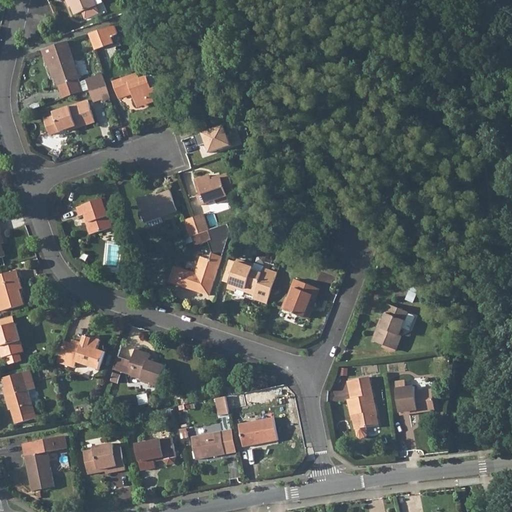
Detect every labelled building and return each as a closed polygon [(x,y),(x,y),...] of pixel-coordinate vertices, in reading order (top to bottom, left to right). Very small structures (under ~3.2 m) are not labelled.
[(69,0),(76,15),(83,12),(86,19),(100,13),(94,0),(69,0)] [(99,30),(105,46),(113,44),(111,37),(117,35),(114,25),(108,27),(99,30)] [(99,30),(90,33),(95,50),(105,46),(99,30)] [(80,79),(81,78),(68,41),(43,50),(48,65),(52,64),(59,86),(62,85),(80,79)] [(142,79),(140,73),(114,82),(119,97),(133,93),(137,104),(148,101),(149,104),(163,99),(159,88),(153,90),(149,77),(142,79)] [(103,74),(88,79),(91,89),(107,84),(103,74)] [(159,88),(154,75),(149,77),(153,90),(159,88)] [(80,79),(62,85),(66,97),(84,91),(80,79)] [(96,103),(104,100),(103,98),(111,96),(107,84),(91,89),(96,103)] [(96,122),(89,101),(55,112),(56,116),(46,119),(51,134),(77,126),(77,128),(96,122)] [(231,124),(198,136),(201,147),(209,144),(211,155),(236,146),(232,136),(235,135),(231,124)] [(269,144),(272,136),(265,134),(263,142),(269,144)] [(229,196),(237,193),(230,174),(221,177),(222,178),(213,181),(211,176),(195,181),(200,195),(198,195),(201,206),(208,204),(211,212),(216,214),(232,208),(230,200),(229,196)] [(178,211),(171,191),(158,196),(152,198),(152,195),(138,200),(146,222),(162,217),(178,211)] [(295,210),(303,196),(299,193),(290,207),(295,210)] [(109,207),(106,198),(78,207),(81,216),(87,214),(90,221),(88,222),(91,234),(113,227),(106,207),(109,207)] [(204,214),(195,217),(201,234),(210,230),(204,214)] [(148,228),(164,223),(162,217),(146,222),(148,228)] [(201,234),(195,217),(185,220),(191,237),(193,236),(201,234)] [(170,282),(210,296),(232,231),(230,224),(210,230),(201,234),(193,236),(194,241),(196,246),(210,241),(214,254),(212,260),(202,257),(197,272),(175,266),(170,282)] [(135,258),(127,258),(126,268),(134,268),(135,258)] [(230,284),(238,262),(230,260),(223,281),(230,284)] [(253,271),(255,266),(238,260),(238,262),(230,284),(228,288),(237,291),(238,289),(246,292),(256,295),(254,299),(268,303),(278,275),(264,270),(263,274),(253,271)] [(23,289),(18,270),(0,275),(0,306),(1,311),(25,304),(21,289),(23,289)] [(306,318),(318,288),(296,279),(293,287),(296,288),(287,310),(306,318)] [(287,297),(282,309),(287,310),(296,288),(293,287),(288,298),(287,297)] [(417,293),(410,291),(406,300),(413,302),(417,293)] [(408,313),(408,312),(390,305),(384,320),(381,328),(379,327),(376,336),(386,340),(384,345),(397,350),(402,336),(400,335),(402,328),(410,331),(415,316),(408,313)] [(15,315),(0,319),(0,327),(17,323),(15,315)] [(21,352),(25,351),(17,323),(0,327),(0,342),(4,357),(7,357),(21,352)] [(93,337),(93,338),(86,335),(83,343),(73,339),(72,343),(66,361),(65,364),(75,368),(77,361),(100,370),(106,352),(98,349),(102,339),(93,337)] [(386,340),(376,336),(374,341),(384,345),(386,340)] [(65,341),(59,359),(66,361),(72,343),(65,341)] [(149,360),(151,355),(136,350),(130,368),(134,369),(132,376),(160,385),(166,367),(156,364),(157,363),(149,360)] [(11,364),(23,361),(21,352),(7,357),(9,365),(11,364)] [(17,375),(20,384),(6,388),(5,388),(9,406),(11,405),(17,424),(37,418),(29,390),(36,388),(31,370),(17,375)] [(113,382),(120,383),(123,373),(116,371),(113,382)] [(17,375),(4,378),(6,388),(20,384),(17,375)] [(379,425),(370,377),(349,382),(352,399),(349,399),(353,416),(354,416),(358,437),(361,439),(366,438),(368,435),(367,427),(379,425)] [(407,388),(406,381),(397,382),(400,412),(418,410),(418,413),(436,411),(433,392),(433,391),(416,393),(416,387),(407,388)] [(234,395),(243,393),(241,384),(232,386),(234,395)] [(217,398),(220,415),(230,413),(227,396),(217,398)] [(126,429),(135,428),(133,415),(124,416),(126,429)] [(244,447),(279,440),(275,418),(240,425),(244,447)] [(233,430),(222,432),(227,454),(237,452),(233,430)] [(197,460),(227,454),(222,432),(193,437),(197,460)] [(66,436),(24,444),(33,491),(55,487),(49,452),(69,448),(66,436)] [(177,457),(174,437),(136,444),(142,470),(157,467),(155,459),(164,457),(165,459),(169,464),(176,462),(177,457)] [(122,447),(115,449),(114,444),(95,447),(95,450),(85,452),(90,475),(101,472),(100,470),(106,469),(107,474),(127,470),(122,447)]
